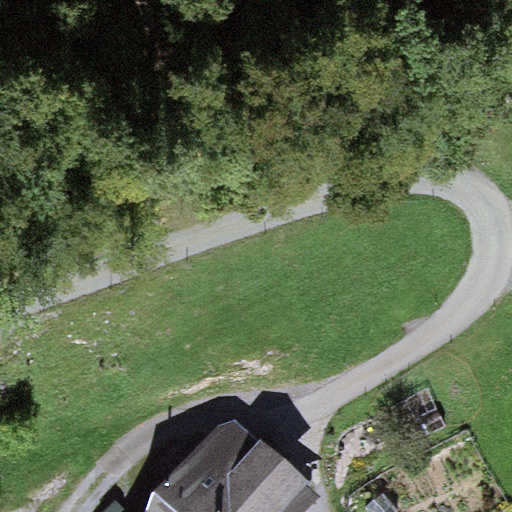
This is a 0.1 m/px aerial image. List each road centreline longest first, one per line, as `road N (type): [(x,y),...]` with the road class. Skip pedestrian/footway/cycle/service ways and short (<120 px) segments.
road 1 (residential): [(0,306),(400,176),(471,192),(491,237)]
road 2 (residential): [(491,237),(486,272),(449,318),(298,411)]
